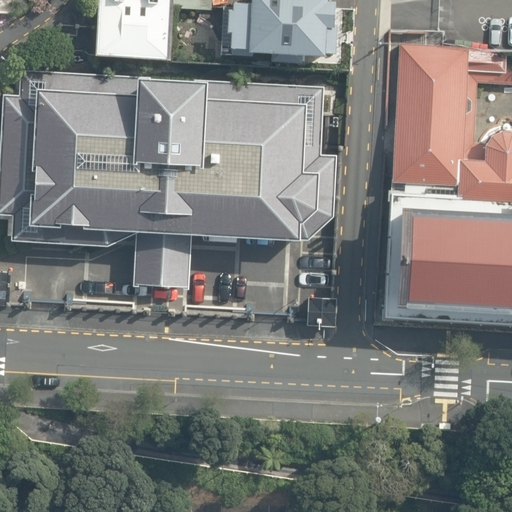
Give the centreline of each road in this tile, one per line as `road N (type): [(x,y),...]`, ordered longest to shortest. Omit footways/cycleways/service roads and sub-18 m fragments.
road 1 (unclassified): [(368,0),(350,370)]
road 2 (residential): [(0,352),(350,370)]
road 3 (residential): [(350,370),(511,382)]
